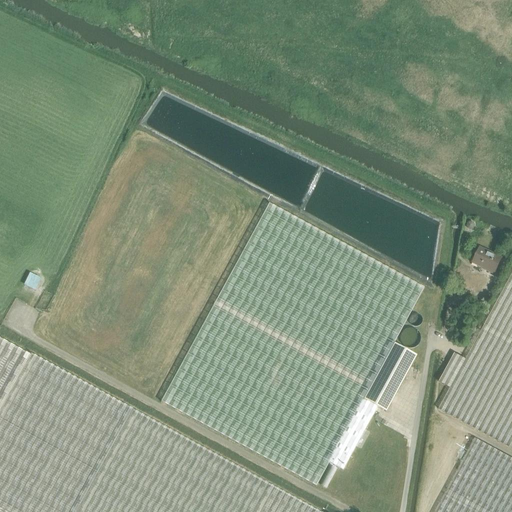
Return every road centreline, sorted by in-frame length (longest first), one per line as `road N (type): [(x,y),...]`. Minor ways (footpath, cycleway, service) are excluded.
road 1 (track): [(351,511),(14,328),(25,312)]
road 2 (unclassified): [(402,511),(432,332)]
